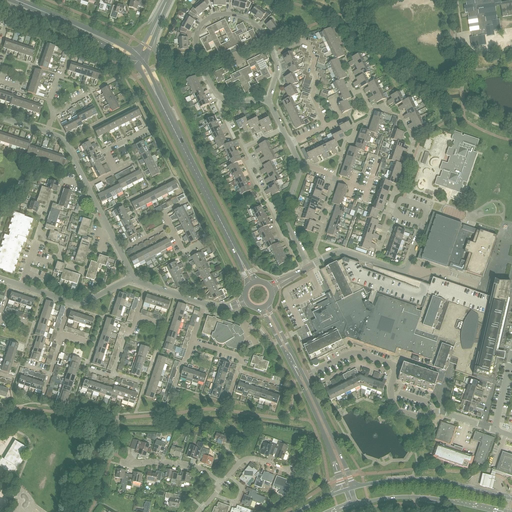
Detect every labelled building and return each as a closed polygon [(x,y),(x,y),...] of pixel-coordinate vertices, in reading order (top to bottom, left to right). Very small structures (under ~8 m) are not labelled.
[(100,3),(98,9),(105,11),(107,5),(110,6),(112,0),(105,0),(104,4),(100,3)] [(147,2),(146,2),(140,0),(138,0),(138,3),(131,1),(128,7),(136,10),(138,6),(144,8),(147,2)] [(204,11),(209,8),(207,5),(209,4),(207,0),(200,0),(197,3),(204,11)] [(239,9),(241,0),(231,0),(231,4),(234,5),(233,7),(239,9)] [(251,3),(246,0),(245,0),(241,0),(239,9),(245,10),(246,8),(248,9),(251,3)] [(511,0),(501,2),(501,0),(465,0),(467,5),(464,6),(465,13),(467,13),(468,17),(468,18),(470,31),(470,32),(471,32),(472,37),(470,38),(472,47),(486,45),(485,36),(487,35),(487,37),(495,36),(494,31),(501,29),(499,20),(497,20),(495,4),(502,3),(504,17),(511,16),(511,0)] [(197,13),(199,15),(204,11),(197,3),(190,11),(195,15),(197,13)] [(112,10),(110,17),(116,19),(118,13),(122,14),(124,7),(117,4),(115,11),(112,10)] [(256,17),(261,10),(258,8),(258,6),(253,4),(250,10),(252,11),(251,13),(256,17)] [(261,10),(256,17),(261,20),(263,18),(265,20),(269,15),(265,11),(264,12),(261,10)] [(193,19),(194,17),(189,13),(185,17),(183,21),(185,22),(192,26),(195,21),(193,19)] [(269,30),(276,25),(274,22),(275,21),(271,17),(266,21),(268,24),(266,25),(269,30)] [(226,35),(231,32),(225,19),(216,24),(219,31),(223,29),(226,35)] [(189,31),(192,26),(185,22),(183,26),(181,25),(180,31),(186,33),(187,30),(189,31)] [(239,36),(239,37),(247,33),(243,23),(236,26),(238,31),(232,34),(234,39),(239,36)] [(215,33),(219,31),(216,24),(206,29),(209,35),(210,35),(213,41),(218,39),(215,33)] [(276,25),(269,30),(273,35),(275,34),(277,36),(282,34),(280,28),(279,29),(276,25)] [(324,37),(333,33),(331,28),(319,34),(321,38),(324,37)] [(247,40),(250,47),(259,43),(253,30),(248,32),(251,38),(247,40)] [(232,34),(231,32),(226,35),(229,41),(225,43),(228,50),(237,46),(238,45),(234,39),(232,34)] [(185,35),(180,33),(178,33),(176,39),(177,39),(177,44),(180,44),(188,44),(188,38),(185,38),(185,35)] [(326,42),(335,37),(333,33),(324,37),(326,42)] [(213,42),(213,41),(210,35),(209,35),(200,39),(207,52),(212,50),(209,44),(213,42)] [(242,43),(239,37),(239,36),(234,39),(238,45),(237,46),(241,52),(250,47),(247,40),(242,43)] [(328,46),(338,42),(335,37),(326,42),(328,46)] [(228,50),(225,43),(221,45),(218,39),(213,41),(213,42),(219,55),(228,50)] [(9,51),(11,42),(5,40),(3,48),(7,49),(7,50),(9,51)] [(7,50),(6,52),(9,53),(10,50),(14,52),(17,44),(11,42),(9,51),(7,50)] [(331,51),(340,46),(338,42),(328,46),(331,51)] [(20,54),(23,46),(17,44),(14,52),(19,53),(18,54),(20,54)] [(45,50),(53,52),(54,53),(54,51),(53,51),(55,46),(47,44),(45,50)] [(188,44),(180,44),(180,48),(179,48),(179,53),(180,53),(186,53),(186,50),(188,50),(188,44)] [(18,54),(18,56),(21,57),(22,54),(26,55),(28,48),(23,46),(20,54),(18,54)] [(333,55),(342,51),(340,46),(331,51),(333,55)] [(28,48),(26,55),(30,57),(28,62),(30,63),(34,50),(28,48)] [(51,56),(53,52),(45,50),(43,56),(51,58),(52,58),(52,57),(51,56)] [(294,56),(292,53),(293,52),(293,51),(282,56),(285,61),(294,56)] [(338,59),(344,56),(342,51),(333,55),(335,60),(338,59)] [(266,68),(267,68),(268,68),(265,61),(269,59),(266,52),(256,57),(263,70),(266,68)] [(349,65),(363,58),(361,53),(352,58),(353,61),(348,63),(349,65)] [(50,62),(51,58),(43,56),(41,61),(49,64),(50,64),(51,63),(50,62)] [(297,59),(295,59),(294,56),(285,61),(287,65),(297,60),(297,59)] [(260,71),(263,70),(256,57),(247,62),(249,66),(250,68),(251,68),(255,66),(258,73),(260,72),(260,71)] [(356,67),(365,63),(363,58),(349,65),(350,67),(355,64),(356,67)] [(340,63),(338,59),(335,60),(328,63),(331,68),(340,63)] [(298,65),(297,62),(298,61),(297,60),(287,65),(289,70),(298,65)] [(48,68),(49,64),(41,61),(39,67),(48,70),(49,68),(48,68)] [(77,65),(72,64),(71,63),(68,71),(73,72),(72,73),(74,74),(77,65)] [(333,72),(342,68),(340,63),(331,68),(333,72)] [(354,74),(367,67),(365,63),(356,67),(357,70),(353,72),(354,74)] [(72,73),(72,75),(75,76),(76,73),(80,75),(82,67),(77,65),(74,74),(72,73)] [(303,67),(300,69),(298,65),(289,70),(291,74),(294,73),(301,70),(304,71),(307,72),(308,69),(303,67)] [(251,68),(250,68),(249,66),(240,71),(247,84),(248,83),(252,81),(249,75),(253,73),(251,68)] [(85,77),(88,69),(82,67),(80,75),(84,76),(84,77),(85,77)] [(226,67),(213,73),(218,84),(225,80),(222,75),(229,72),(226,67)] [(365,74),(370,72),(367,67),(354,74),(355,76),(359,73),(361,76),(365,74)] [(271,77),(267,68),(266,68),(263,70),(260,71),(260,72),(262,76),(255,79),(258,84),(271,77)] [(335,77),(344,73),(342,68),(333,72),(335,77)] [(33,75),(41,78),(43,72),(34,69),(34,71),(35,71),(33,75)] [(84,77),(83,79),(86,80),(87,77),(91,78),(94,71),(88,69),(85,77),(84,77)] [(94,71),(91,78),(95,80),(93,85),(95,85),(100,73),(94,71)] [(240,71),(230,76),(232,79),(233,83),(238,80),(242,86),(247,84),(240,71)] [(296,78),(294,73),(291,74),(285,78),(287,82),(296,78)] [(342,79),(342,80),(347,77),(344,73),(335,77),(337,82),(338,82),(342,79)] [(367,79),(365,74),(361,76),(356,78),(358,81),(353,83),(354,85),(367,79)] [(33,75),(32,75),(32,76),(33,77),(31,81),(39,83),(41,78),(33,75)] [(188,86),(198,81),(196,76),(187,81),(188,84),(187,85),(188,86)] [(294,85),(298,83),(296,78),(287,82),(289,87),(294,85)] [(344,84),(342,80),(342,79),(338,82),(337,82),(333,84),(335,89),(344,84)] [(370,83),(367,79),(354,85),(355,87),(359,85),(361,88),(368,85),(367,84),(370,83)] [(31,81),(30,80),(30,82),(31,82),(30,86),(30,87),(37,89),(39,83),(31,81)] [(365,91),(379,85),(376,80),(370,83),(367,84),(368,85),(369,87),(364,89),(365,91)] [(191,90),(200,85),(198,81),(188,86),(189,87),(191,90)] [(250,87),(248,83),(247,84),(242,86),(246,95),(259,89),(257,84),(256,85),(250,87)] [(338,93),(347,89),(344,84),(335,89),(338,93)] [(192,95),(202,90),(200,85),(191,90),(193,93),(192,94),(192,95)] [(296,89),(294,85),(289,87),(285,89),(287,94),(296,89)] [(372,94),(381,89),(379,85),(365,91),(366,93),(371,91),(372,94)] [(30,87),(30,86),(29,86),(28,88),(29,88),(28,93),(38,96),(40,90),(37,89),(30,87)] [(111,92),(110,89),(108,86),(101,90),(103,94),(102,95),(103,96),(111,92)] [(292,97),(298,94),(296,89),(287,94),(288,95),(284,97),(286,100),(289,98),(292,97)] [(340,98),(349,93),(347,89),(338,93),(340,98)] [(370,100),(383,94),(381,89),(372,94),(373,96),(369,99),(370,100)] [(196,99),(205,95),(202,90),(192,95),(193,96),(194,96),(196,99)] [(102,95),(100,96),(102,98),(105,97),(107,101),(114,97),(111,92),(103,96),(102,95)] [(388,103),(402,96),(400,92),(391,96),(392,99),(387,101),(388,103)] [(347,100),(351,98),(349,93),(340,98),(342,102),(347,100)] [(13,97),(13,96),(7,94),(5,102),(4,103),(6,103),(6,102),(10,103),(11,103),(13,97)] [(383,94),(370,100),(371,102),(375,100),(377,103),(386,99),(383,94)] [(197,104),(207,99),(205,95),(196,99),(197,102),(196,103),(197,104)] [(404,101),(402,96),(388,103),(389,105),(394,103),(395,106),(402,102),(404,101)] [(19,99),(13,97),(11,103),(10,103),(10,106),(12,106),(12,105),(16,106),(19,99)] [(108,107),(116,103),(114,97),(107,101),(109,105),(108,105),(108,107)] [(294,102),(292,97),(289,98),(286,100),(282,102),(285,106),(294,102)] [(400,109),(413,102),(411,98),(404,101),(402,102),(403,105),(399,107),(400,109)] [(22,108),(24,101),(19,99),(16,106),(16,107),(17,108),(18,107),(22,108)] [(207,99),(197,104),(197,105),(198,105),(200,108),(209,104),(207,99)] [(349,105),(347,100),(342,102),(338,104),(340,109),(349,105)] [(27,110),(30,102),(24,101),(22,108),(21,109),(23,110),(23,109),(27,110)] [(33,112),(36,104),(30,102),(27,110),(27,111),(29,112),(29,111),(33,112)] [(287,111),(296,106),(294,102),(285,106),(287,111)] [(406,111),(415,107),(413,102),(400,109),(401,111),(405,109),(406,111)] [(108,105),(106,106),(107,109),(110,108),(112,112),(119,108),(116,103),(108,107),(108,105)] [(33,112),(33,113),(34,114),(35,113),(39,114),(42,106),(36,104),(33,112)] [(349,105),(340,109),(342,114),(346,112),(351,109),(349,105)] [(289,115),(298,111),(296,106),(287,111),(289,115)] [(91,117),(95,115),(96,116),(97,115),(93,107),(88,110),(91,117)] [(404,118),(418,111),(415,107),(406,111),(408,114),(403,116),(404,118)] [(132,111),(135,118),(139,116),(140,117),(141,116),(137,108),(132,111)] [(91,117),(88,110),(82,112),(86,120),(90,118),(90,119),(92,118),(91,117)] [(131,120),(135,118),(132,111),(126,114),(130,122),(132,121),(131,120)] [(291,120),(300,116),(298,111),(289,115),(291,120)] [(411,121),(420,116),(418,111),(404,118),(405,120),(410,118),(411,121)] [(87,120),(86,120),(82,112),(77,115),(78,118),(81,122),(85,120),(85,121),(87,120)] [(374,117),(383,120),(385,115),(375,112),(374,117)] [(129,123),(130,122),(126,114),(121,117),(125,124),(128,122),(129,123)] [(246,120),(247,120),(244,115),(240,117),(246,131),(248,130),(246,126),(248,124),(249,124),(246,120)] [(258,120),(256,115),(251,117),(258,131),(259,130),(257,126),(260,124),(258,120)] [(262,117),(269,131),(271,130),(269,126),(272,124),(267,115),(262,117)] [(294,125),(303,120),(300,116),(291,120),(294,125)] [(409,127),(422,121),(420,116),(411,121),(412,123),(408,125),(409,127)] [(121,126),(125,124),(121,117),(115,119),(120,127),(121,127),(121,126)] [(207,127),(217,122),(214,117),(205,121),(207,125),(206,125),(207,127)] [(244,132),(246,131),(240,117),(235,120),(239,129),(242,127),(244,132)] [(256,132),(258,131),(251,117),(247,120),(246,120),(249,124),(248,124),(251,129),(254,127),(256,132)] [(267,132),(269,131),(262,117),(258,120),(260,124),(262,129),(265,127),(267,132)] [(381,125),(383,120),(374,117),(372,122),(381,125)] [(83,126),(81,122),(78,118),(73,121),(77,128),(80,126),(81,127),(83,126)] [(118,128),(120,127),(115,119),(110,122),(114,129),(118,127),(118,128)] [(303,120),(294,125),(296,129),(305,125),(303,120)] [(343,122),(347,131),(352,129),(347,120),(343,122)] [(77,129),(77,128),(73,121),(68,123),(71,131),(71,130),(75,129),(76,130),(77,129)] [(422,121),(409,127),(410,129),(414,127),(415,130),(425,125),(422,121)] [(110,131),(114,129),(110,122),(105,125),(109,133),(110,132),(110,131)] [(210,131),(219,126),(217,122),(207,127),(207,128),(208,127),(210,131)] [(343,133),(347,131),(343,122),(338,124),(340,129),(343,133)] [(380,130),(381,125),(372,122),(370,126),(380,130)] [(72,131),(71,130),(71,131),(68,123),(62,126),(66,133),(70,131),(70,132),(72,131)] [(107,134),(109,133),(105,125),(99,128),(103,135),(107,133),(107,134)] [(211,136),(221,131),(219,126),(210,131),(212,134),(211,134),(211,136)] [(378,135),(380,130),(370,126),(369,131),(371,132),(378,135)] [(99,137),(103,135),(99,128),(94,130),(98,139),(100,138),(99,137)] [(345,138),(343,133),(340,129),(336,131),(340,140),(345,138)] [(369,131),(361,129),(360,134),(369,137),(371,132),(369,131)] [(393,134),(402,137),(404,132),(394,129),(393,134)] [(214,140),(224,135),(221,131),(211,136),(212,137),(213,136),(214,140)] [(336,142),(340,140),(336,131),(331,133),(333,138),(336,142)] [(461,193),(463,188),(463,186),(462,185),(463,182),(467,183),(477,153),(473,152),(475,147),(476,148),(479,140),(464,135),(464,136),(462,136),(462,134),(454,132),(452,139),(455,141),(453,149),(449,148),(446,155),(450,157),(448,164),(442,162),(440,170),(444,171),(441,178),(437,177),(435,185),(461,193)] [(372,138),(369,137),(360,134),(358,139),(368,142),(370,143),(372,138)] [(401,142),(402,137),(393,134),(391,138),(391,139),(396,141),(400,142),(401,142)] [(10,146),(13,137),(7,135),(5,143),(9,144),(9,145),(10,146)] [(216,145),(226,140),(224,135),(214,140),(216,143),(215,144),(216,145)] [(9,145),(8,147),(11,148),(12,145),(16,147),(19,139),(13,137),(10,146),(9,145)] [(338,147),(336,142),(333,138),(329,140),(335,154),(337,153),(335,148),(338,147)] [(22,149),(24,141),(19,139),(16,147),(20,148),(20,149),(22,149)] [(366,147),(368,142),(358,139),(357,143),(366,147)] [(228,145),(228,144),(226,140),(216,145),(216,146),(217,146),(219,149),(224,147),(223,147),(228,145)] [(333,155),(335,154),(329,140),(324,142),(329,151),(331,150),(333,155)] [(20,149),(19,151),(22,152),(23,149),(28,150),(28,151),(29,146),(30,143),(24,141),(22,149),(20,149)] [(134,152),(146,146),(143,141),(135,145),(137,148),(133,150),(134,152)] [(256,152),(270,145),(268,141),(259,145),(260,148),(256,150),(256,152)] [(401,142),(400,142),(396,141),(394,145),(408,150),(409,148),(404,147),(405,144),(401,142)] [(84,151),(96,145),(94,143),(90,145),(89,142),(81,146),(84,151)] [(225,152),(235,147),(232,142),(228,144),(228,145),(223,147),(224,147),(225,150),(224,151),(225,152)] [(326,153),(329,151),(324,142),(319,145),(326,158),(328,157),(326,153)] [(364,152),(366,147),(357,143),(355,148),(360,150),(364,152)] [(87,156),(94,153),(93,149),(97,147),(96,145),(84,151),(87,156)] [(263,154),(272,150),(270,145),(256,152),(257,154),(262,152),(263,154)] [(324,159),(326,158),(319,145),(315,147),(319,156),(322,155),(324,159)] [(408,152),(408,150),(394,145),(391,145),(390,149),(392,150),(402,154),(403,151),(408,152)] [(35,148),(29,146),(28,151),(28,150),(27,153),(31,155),(31,156),(32,156),(35,148)] [(141,156),(148,152),(146,146),(134,152),(135,155),(139,152),(141,156)] [(44,160),(47,151),(47,149),(42,147),(41,149),(38,157),(42,158),(42,159),(44,160)] [(228,156),(237,152),(235,147),(225,152),(225,153),(226,153),(228,156)] [(317,157),(319,156),(315,147),(310,149),(317,163),(319,162),(317,157)] [(355,148),(350,147),(348,152),(358,155),(360,150),(355,148)] [(31,156),(30,158),(33,159),(34,156),(38,157),(41,149),(35,148),(32,156),(31,156)] [(315,164),(317,163),(310,149),(306,151),(306,152),(307,155),(310,160),(313,159),(315,164)] [(261,161),(275,155),(272,150),(263,154),(265,157),(260,159),(261,161)] [(401,156),(402,154),(392,150),(391,155),(405,160),(406,158),(401,156)] [(42,159),(42,161),(45,162),(46,159),(50,161),(52,153),(47,151),(44,160),(42,159)] [(139,163),(151,157),(148,152),(141,156),(142,159),(138,161),(139,163)] [(229,161),(239,156),(237,152),(228,156),(230,159),(229,160),(229,161)] [(356,160),(358,155),(348,152),(347,156),(356,160)] [(55,164),(58,155),(52,153),(50,161),(54,162),(54,163),(55,164)] [(89,162),(101,156),(100,154),(96,156),(94,153),(87,156),(89,162)] [(54,163),(53,165),(56,166),(57,163),(61,165),(64,157),(58,155),(55,164),(54,163)] [(98,160),(102,158),(103,157),(102,155),(101,156),(89,162),(92,167),(100,163),(98,160)] [(146,167),(154,163),(157,161),(155,155),(151,157),(139,163),(141,165),(145,163),(146,167)] [(272,161),(272,162),(277,159),(275,155),(261,161),(262,163),(266,161),(268,163),(268,164),(272,161)] [(404,162),(405,160),(391,155),(389,160),(394,162),(399,163),(400,160),(404,162)] [(237,163),(242,161),(239,156),(229,161),(230,162),(231,162),(232,165),(237,163)] [(355,164),(356,160),(347,156),(345,161),(355,164)] [(275,166),(272,162),(272,161),(268,164),(268,163),(263,166),(265,169),(260,171),(261,173),(275,166)] [(353,169),(355,164),(345,161),(343,166),(353,169)] [(399,163),(394,162),(392,166),(402,170),(403,165),(399,163)] [(107,164),(106,165),(102,167),(100,163),(92,167),(95,173),(108,166),(107,164)] [(145,174),(157,168),(154,163),(146,167),(148,170),(144,172),(145,174)] [(239,168),(237,163),(232,165),(228,167),(230,171),(229,171),(229,172),(239,168)] [(104,171),(108,169),(109,168),(108,166),(95,173),(98,178),(105,174),(104,171)] [(268,175),(277,171),(275,166),(261,173),(262,174),(266,172),(268,175)] [(351,174),(353,169),(343,166),(342,171),(351,174)] [(400,175),(402,170),(392,166),(390,171),(400,175)] [(139,170),(136,172),(133,167),(131,168),(137,181),(143,178),(139,170)] [(132,184),(137,181),(131,168),(129,169),(131,174),(128,176),(132,184)] [(157,168),(145,174),(146,176),(150,174),(152,177),(159,174),(157,168)] [(232,177),(242,172),(239,168),(229,172),(230,174),(231,173),(232,177)] [(265,182),(279,175),(277,171),(268,175),(269,178),(265,180),(265,182)] [(350,179),(351,174),(342,171),(340,176),(350,179)] [(398,179),(400,175),(390,171),(389,176),(398,179)] [(132,184),(128,176),(125,178),(122,172),(120,173),(127,186),(132,184)] [(234,182),(244,177),(242,172),(232,177),(234,180),(233,180),(234,182)] [(123,188),(127,186),(120,173),(118,174),(121,180),(117,182),(119,184),(121,188),(121,189),(123,188)] [(277,182),(281,180),(279,175),(265,182),(266,184),(271,181),(272,184),(277,182)] [(397,184),(398,179),(389,176),(387,181),(392,183),(397,184)] [(237,186),(246,181),(244,177),(234,182),(234,183),(235,182),(237,186)] [(328,189),(329,188),(329,187),(324,186),(325,182),(316,179),(314,184),(326,188),(328,189)] [(387,181),(382,179),(381,184),(390,187),(392,183),(387,181)] [(178,188),(174,181),(169,184),(171,188),(173,191),(178,188)] [(238,191),(248,186),(246,181),(237,186),(239,189),(238,190),(238,191)] [(105,191),(103,188),(104,187),(101,182),(98,184),(101,188),(107,200),(112,197),(108,190),(105,191)] [(119,184),(116,186),(113,182),(111,183),(114,188),(117,194),(123,192),(121,189),(121,188),(119,184)] [(279,187),(277,182),(272,184),(268,186),(269,189),(265,191),(266,193),(279,187)] [(117,194),(114,188),(111,183),(109,184),(111,188),(108,190),(112,197),(117,194)] [(173,191),(171,188),(169,184),(163,186),(164,188),(167,194),(173,191)] [(328,189),(326,188),(314,184),(312,189),(322,192),(323,189),(328,191),(328,189)] [(347,192),(348,188),(348,187),(339,184),(337,189),(347,192)] [(390,188),(390,187),(381,184),(379,189),(389,192),(390,188)] [(167,194),(164,188),(163,186),(158,189),(162,197),(167,194)] [(251,191),(249,188),(248,186),(238,191),(239,192),(240,192),(242,195),(251,191)] [(282,191),(280,188),(279,187),(266,193),(266,195),(271,193),(272,196),(282,191)] [(101,203),(107,200),(101,188),(99,190),(101,194),(97,195),(101,203)] [(156,199),(162,197),(158,189),(153,192),(156,199)] [(321,195),(322,192),(312,189),(311,194),(325,199),(326,197),(321,195)] [(345,197),(347,192),(337,189),(335,194),(345,197)] [(387,197),(389,192),(379,189),(377,194),(387,197)] [(151,202),(156,199),(153,192),(147,195),(151,202)] [(324,201),(325,199),(311,194),(309,199),(319,202),(320,199),(324,201)] [(343,202),(345,197),(335,194),(334,199),(343,202)] [(385,202),(387,197),(377,194),(376,199),(385,202)] [(146,205),(151,202),(147,195),(142,197),(146,205)] [(140,208),(146,205),(142,197),(136,200),(140,208)] [(318,205),(319,202),(309,199),(307,204),(322,209),(322,207),(318,205)] [(342,207),(343,202),(334,199),(332,204),(337,205),(342,207)] [(384,207),(385,202),(376,199),(374,204),(384,207)] [(135,211),(140,208),(136,200),(131,203),(135,211)] [(322,209),(307,204),(305,203),(303,208),(306,208),(315,212),(316,209),(321,210),(322,209)] [(382,212),(384,207),(374,204),(372,208),(379,211),(382,212)] [(346,208),(342,207),(337,205),(335,210),(345,213),(346,208)] [(118,216),(129,210),(128,208),(124,210),(123,206),(113,211),(116,217),(118,216)] [(183,206),(181,207),(173,211),(175,213),(175,214),(173,216),(171,216),(169,217),(170,219),(185,212),(183,206)] [(253,216),(263,211),(261,206),(252,211),(254,214),(253,215),(253,216)] [(379,211),(372,208),(370,207),(368,212),(378,216),(379,211)] [(314,215),(315,212),(306,208),(304,213),(318,218),(319,216),(314,215)] [(121,221),(128,217),(126,214),(131,212),(129,210),(118,216),(121,221)] [(343,218),(345,213),(335,210),(333,215),(343,218)] [(257,220),(266,216),(263,211),(253,216),(254,217),(255,217),(257,220)] [(185,212),(170,219),(172,221),(173,221),(175,220),(177,219),(178,220),(179,222),(188,217),(185,212)] [(376,220),(378,216),(368,212),(366,217),(369,218),(376,220)] [(9,236),(6,235),(4,242),(0,253),(0,269),(5,271),(4,272),(12,274),(22,242),(21,242),(22,239),(23,239),(24,238),(25,239),(32,219),(22,216),(23,215),(15,213),(9,232),(10,233),(9,236)] [(318,220),(318,218),(304,213),(302,218),(307,220),(312,221),(313,219),(318,220)] [(420,249),(417,258),(422,260),(423,259),(446,267),(447,266),(449,267),(463,272),(463,270),(463,271),(465,271),(466,271),(482,277),(486,263),(487,264),(492,251),(497,236),(494,235),(493,236),(480,231),(481,230),(480,230),(480,231),(477,230),(463,225),(463,226),(461,225),(462,223),(438,215),(438,214),(433,213),(425,236),(429,237),(424,251),(420,249)] [(341,223),(343,218),(333,215),(332,220),(341,223)] [(258,225),(268,220),(266,216),(257,220),(258,223),(257,224),(258,225)] [(123,227),(135,221),(134,219),(130,221),(128,217),(121,221),(123,227)] [(188,217),(179,222),(181,225),(177,227),(175,228),(176,230),(191,222),(188,217)] [(379,221),(376,220),(369,218),(367,223),(382,228),(382,226),(378,224),(379,221)] [(267,226),(268,226),(270,225),(268,220),(258,225),(258,226),(259,226),(261,229),(267,226)] [(317,223),(312,221),(307,220),(306,225),(320,229),(321,228),(316,226),(317,223)] [(340,228),(341,223),(332,220),(330,224),(340,228)] [(126,232),(134,228),(132,225),(136,223),(135,221),(123,227),(126,232)] [(184,231),(185,233),(192,229),(194,228),(191,222),(176,230),(177,232),(179,231),(180,231),(183,229),(184,231)] [(381,230),(382,228),(367,223),(366,228),(375,231),(376,228),(381,230)] [(338,232),(340,228),(330,224),(328,229),(338,232)] [(319,231),(320,229),(306,225),(304,230),(313,233),(315,230),(319,231)] [(270,231),(268,226),(267,226),(261,229),(258,230),(260,234),(259,234),(260,236),(270,231)] [(394,232),(403,235),(405,230),(396,227),(394,232)] [(127,239),(129,237),(141,231),(139,229),(135,231),(134,228),(126,232),(124,233),(127,239)] [(374,234),(375,231),(366,228),(364,233),(378,238),(379,236),(374,234)] [(183,240),(195,234),(192,229),(185,233),(186,236),(182,238),(183,240)] [(336,237),(338,232),(328,229),(327,234),(336,237)] [(262,240),(263,240),(272,235),(270,231),(260,236),(262,240)] [(402,240),(403,235),(394,232),(392,237),(402,240)] [(378,239),(378,238),(364,233),(363,237),(372,241),(373,238),(378,239)] [(195,234),(183,240),(184,242),(188,240),(190,243),(198,240),(195,234)] [(264,245),(274,240),(272,235),(263,240),(264,243),(263,244),(264,245)] [(371,244),(372,241),(363,237),(361,242),(375,247),(376,245),(371,244)] [(400,245),(402,240),(392,237),(391,242),(400,245)] [(162,242),(166,249),(171,247),(167,238),(165,239),(165,240),(162,242)] [(276,244),(274,240),(264,245),(265,246),(266,246),(267,249),(276,244)] [(162,242),(161,241),(159,242),(160,243),(157,245),(161,252),(166,249),(162,242)] [(374,249),(375,247),(361,242),(359,247),(369,251),(370,248),(374,249)] [(398,250),(400,245),(391,242),(389,246),(398,250)] [(157,245),(156,243),(154,244),(155,246),(151,247),(156,257),(162,254),(161,252),(157,245)] [(271,253),(281,248),(279,243),(276,244),(267,249),(268,249),(269,252),(271,252),(271,253)] [(151,247),(151,246),(149,247),(149,248),(146,250),(151,260),(156,257),(151,247)] [(397,255),(398,250),(389,246),(387,251),(397,255)] [(275,257),(284,252),(281,248),(271,253),(272,254),(273,253),(275,257)] [(146,250),(145,249),(143,250),(144,251),(141,253),(140,253),(145,263),(151,260),(146,250)] [(394,262),(397,255),(387,251),(386,256),(390,258),(389,260),(394,262)] [(140,253),(141,253),(140,252),(138,253),(138,254),(135,256),(139,263),(144,261),(145,263),(140,253)] [(190,265),(202,259),(204,257),(201,252),(191,257),(193,260),(189,263),(190,265)] [(276,262),(286,257),(284,252),(275,257),(276,260),(275,261),(276,262)] [(140,265),(139,263),(135,256),(135,254),(132,255),(133,257),(130,258),(133,266),(135,268),(140,265)] [(286,257),(276,262),(276,263),(277,263),(279,266),(288,262),(286,257)] [(303,345),(307,353),(313,365),(314,366),(315,366),(317,366),(318,366),(318,365),(319,364),(319,363),(319,362),(318,361),(317,359),(323,357),(328,354),(327,352),(339,346),(340,342),(342,341),(340,336),(339,335),(342,334),(344,332),(347,338),(395,354),(397,348),(433,361),(431,367),(436,368),(435,371),(434,371),(434,373),(404,363),(400,373),(398,380),(398,381),(433,392),(434,389),(437,381),(442,383),(446,370),(451,357),(454,358),(458,360),(456,368),(455,371),(456,372),(480,380),(487,382),(492,384),(493,384),(488,382),(489,379),(492,380),(492,379),(493,375),(497,358),(492,357),(493,353),(494,350),(496,351),(496,350),(497,349),(497,346),(507,301),(508,298),(509,293),(510,291),(510,290),(510,289),(511,282),(510,282),(499,282),(495,280),(494,286),(493,286),(493,290),(491,297),(490,297),(476,292),(457,286),(445,282),(433,278),(430,285),(429,289),(428,292),(427,292),(427,291),(426,291),(426,292),(427,292),(423,303),(422,307),(421,307),(423,308),(421,312),(416,310),(417,307),(402,302),(392,299),(375,293),(374,293),(373,290),(371,285),(368,281),(363,270),(360,263),(353,261),(345,258),(344,258),(340,261),(326,267),(325,268),(320,270),(331,292),(333,297),(331,298),(329,300),(317,305),(320,311),(314,313),(317,319),(312,321),(317,333),(323,330),(324,332),(325,335),(315,340),(304,345),(303,345)] [(197,268),(205,264),(202,259),(190,265),(191,267),(195,265),(197,268)] [(176,262),(174,263),(173,260),(167,264),(168,266),(166,267),(169,272),(183,265),(182,263),(178,265),(176,262)] [(196,275),(207,269),(210,268),(207,263),(205,264),(197,268),(199,271),(195,273),(196,275)] [(172,278),(182,273),(180,269),(184,267),(183,265),(169,272),(172,278)] [(203,279),(210,275),(207,269),(196,275),(197,277),(201,275),(203,279)] [(175,283),(188,276),(187,274),(183,276),(182,273),(172,278),(175,283)] [(201,286),(215,279),(212,274),(210,275),(203,279),(204,282),(200,284),(201,286)] [(178,288),(179,287),(187,284),(185,280),(189,278),(188,276),(175,283),(178,288)] [(208,289),(216,286),(218,284),(215,279),(201,286),(202,288),(206,286),(208,289)] [(207,297),(218,291),(216,286),(208,289),(210,293),(206,295),(207,297)] [(225,298),(221,290),(218,291),(207,297),(208,299),(212,297),(214,300),(218,298),(220,301),(225,298)] [(14,302),(17,294),(11,292),(8,300),(14,302)] [(117,298),(125,301),(126,298),(129,299),(130,294),(123,292),(122,294),(119,292),(117,298)] [(20,304),(23,296),(17,294),(14,302),(20,304)] [(150,305),(152,297),(146,295),(144,303),(150,305)] [(26,306),(28,298),(23,296),(20,304),(26,306)] [(155,306),(158,298),(152,297),(150,305),(155,306)] [(28,298),(26,306),(32,308),(34,300),(28,298)] [(123,307),(125,301),(117,298),(115,304),(123,307)] [(161,308),(164,300),(158,298),(155,306),(161,308)] [(164,300),(161,308),(167,310),(170,302),(164,300)] [(44,307),(52,309),(54,303),(46,301),(44,307)] [(177,309),(185,311),(187,305),(179,303),(177,309)] [(126,307),(123,307),(115,304),(113,310),(121,312),(124,313),(126,307)] [(50,315),(52,309),(44,307),(42,312),(50,315)] [(184,314),(185,311),(177,309),(175,314),(183,317),(186,318),(187,315),(184,314)] [(120,316),(121,312),(113,310),(111,316),(116,317),(115,319),(120,321),(122,316),(120,316)] [(76,313),(72,312),(70,311),(68,320),(74,321),(76,313)] [(48,321),(50,315),(42,312),(40,318),(48,321)] [(79,323),(82,315),(76,313),(74,321),(79,323)] [(181,323),(183,317),(175,314),(173,320),(181,323)] [(85,325),(88,317),(82,315),(79,323),(85,325)] [(233,325),(232,324),(208,316),(202,333),(212,336),(212,338),(213,340),(215,340),(216,341),(216,342),(217,343),(218,343),(219,344),(220,344),(221,344),(222,344),(223,344),(224,344),(225,344),(225,343),(227,347),(241,351),(245,339),(245,338),(241,332),(242,332),(242,331),(242,330),(240,327),(239,327),(239,326),(234,325),(233,325)] [(88,317),(85,325),(91,327),(94,319),(88,317)] [(47,326),(48,321),(40,318),(38,324),(47,326)] [(118,322),(115,321),(107,318),(105,324),(113,327),(114,323),(117,324),(118,322)] [(179,329),(181,323),(173,320),(171,326),(179,329)] [(45,332),(47,326),(38,324),(37,330),(45,332)] [(111,332),(113,327),(105,324),(103,330),(111,332)] [(177,334),(179,329),(171,326),(169,332),(177,334)] [(43,338),(45,332),(37,330),(35,335),(37,336),(38,336),(43,338)] [(109,338),(111,332),(103,330),(101,335),(109,338)] [(176,338),(177,334),(169,332),(167,337),(176,340),(179,341),(180,339),(176,338)] [(107,344),(109,338),(101,335),(99,341),(107,344)] [(46,339),(43,338),(38,336),(37,336),(36,342),(44,345),(46,339)] [(174,346),(176,340),(167,337),(166,343),(174,346)] [(105,350),(107,344),(99,341),(97,347),(105,350)] [(9,348),(16,350),(18,344),(11,342),(9,346),(8,346),(8,348),(9,348)] [(43,348),(44,345),(36,342),(34,348),(42,350),(44,351),(45,349),(44,348),(43,348)] [(174,346),(166,343),(164,349),(167,350),(172,352),(175,353),(177,347),(174,346)] [(139,351),(147,354),(149,348),(140,345),(139,351)] [(104,355),(105,350),(97,347),(96,353),(104,355)] [(15,356),(16,350),(9,348),(7,352),(6,352),(6,353),(7,354),(15,356)] [(40,356),(42,350),(34,348),(32,353),(40,356)] [(145,360),(147,354),(139,351),(137,357),(145,360)] [(38,362),(40,356),(32,353),(30,359),(38,362)] [(102,361),(104,355),(96,353),(94,358),(102,361)] [(13,362),(15,356),(7,354),(5,358),(4,357),(4,359),(5,359),(13,362)] [(79,365),(81,359),(70,355),(69,358),(72,359),(71,362),(72,363),(79,365)] [(263,371),(264,370),(266,370),(269,362),(262,360),(263,358),(262,358),(261,358),(254,355),(251,364),(255,365),(254,368),(263,371)] [(157,362),(165,364),(167,358),(159,356),(157,362)] [(143,365),(145,360),(137,357),(135,363),(143,365)] [(101,364),(102,361),(94,358),(92,364),(100,367),(104,368),(104,366),(101,364)] [(11,367),(13,362),(5,359),(4,363),(3,363),(2,365),(3,365),(11,367)] [(234,371),(235,369),(229,368),(230,364),(222,361),(221,364),(218,363),(217,366),(220,367),(233,371),(234,371)] [(69,368),(72,369),(77,371),(79,365),(72,363),(71,362),(69,366),(66,365),(65,367),(66,367),(69,368)] [(141,371),(143,365),(135,363),(133,362),(131,368),(133,368),(141,371)] [(167,365),(165,364),(157,362),(155,367),(163,370),(165,371),(167,365)] [(9,373),(11,367),(3,365),(2,369),(1,369),(0,371),(9,373)] [(186,380),(191,365),(189,365),(187,369),(184,368),(180,378),(186,380)] [(192,382),(195,371),(192,370),(193,366),(191,365),(186,380),(186,381),(192,382)] [(141,371),(133,368),(131,368),(129,367),(128,369),(132,371),(131,374),(139,377),(141,371)] [(161,376),(163,370),(155,367),(153,373),(161,376)] [(232,373),(233,371),(220,367),(218,373),(226,376),(228,372),(232,373)] [(77,371),(72,369),(69,368),(67,374),(72,375),(75,376),(77,371)] [(198,384),(198,381),(202,369),(200,368),(199,373),(195,371),(192,382),(198,384)] [(367,378),(369,374),(370,370),(364,368),(362,373),(365,374),(364,377),(360,376),(361,389),(366,390),(370,379),(367,378)] [(202,369),(198,381),(204,383),(207,375),(203,374),(205,370),(202,369)] [(361,389),(360,376),(356,378),(355,375),(358,373),(356,369),(348,373),(356,391),(361,389)] [(27,375),(28,373),(25,372),(24,377),(20,376),(18,384),(24,386),(26,378),(27,378),(27,375)] [(231,383),(232,381),(230,381),(230,380),(225,379),(226,376),(218,373),(216,372),(214,378),(216,379),(231,383)] [(371,392),(377,373),(375,372),(372,380),(370,379),(366,390),(371,392)] [(164,377),(161,376),(153,373),(151,379),(159,382),(162,382),(164,377)] [(356,391),(348,373),(343,375),(350,391),(355,388),(356,391)] [(377,391),(380,382),(378,382),(380,374),(377,373),(371,392),(372,389),(377,391)] [(75,376),(72,375),(67,374),(65,379),(72,382),(73,382),(75,376)] [(345,393),(350,391),(343,375),(340,376),(344,384),(341,385),(345,393)] [(382,395),(382,393),(388,376),(385,375),(382,383),(380,382),(377,391),(376,393),(382,395)] [(32,379),(33,378),(30,377),(30,379),(27,378),(26,378),(24,386),(29,388),(32,379)] [(90,381),(87,380),(87,379),(85,378),(82,388),(88,390),(90,381)] [(38,381),(38,380),(36,379),(36,381),(32,379),(29,388),(35,389),(38,381)] [(72,382),(65,379),(62,379),(61,381),(64,382),(63,385),(71,388),(72,386),(73,382),(72,382)] [(157,387),(159,382),(151,379),(149,385),(157,387)] [(231,386),(231,383),(216,379),(215,384),(223,387),(224,384),(228,385),(231,386)] [(345,393),(341,385),(339,386),(336,379),(333,380),(341,395),(345,393)] [(479,382),(470,379),(468,379),(466,384),(468,385),(477,388),(478,385),(485,388),(487,382),(480,380),(479,382)] [(41,391),(44,382),(45,380),(42,380),(41,382),(38,381),(35,389),(41,391)] [(96,383),(92,382),(93,381),(90,380),(90,381),(88,390),(93,391),(96,383)] [(336,398),(341,395),(333,380),(330,381),(334,388),(332,390),(336,398)] [(245,385),(245,384),(242,383),(242,382),(240,381),(238,386),(236,385),(234,392),(242,395),(245,385)] [(102,385),(98,384),(99,383),(96,382),(96,383),(93,391),(99,393),(102,385)] [(250,383),(246,382),(245,384),(245,385),(242,395),(248,397),(251,386),(251,385),(252,384),(250,383)] [(336,398),(332,390),(330,391),(326,383),(323,385),(331,400),(336,398)] [(107,387),(104,386),(104,385),(102,384),(102,385),(99,393),(105,395),(107,387)] [(222,391),(223,387),(215,384),(213,384),(211,390),(213,390),(228,395),(228,393),(222,391)] [(69,394),(71,388),(63,385),(62,388),(59,388),(58,390),(69,394)] [(117,385),(115,385),(114,386),(113,389),(111,394),(112,394),(111,397),(114,398),(115,396),(117,396),(120,388),(116,387),(117,385)] [(155,393),(157,387),(149,385),(147,390),(155,393)] [(254,386),(251,385),(251,386),(248,397),(248,395),(254,396),(253,398),(257,388),(253,387),(254,386)] [(476,390),(477,388),(468,385),(467,390),(483,395),(484,392),(476,390)] [(113,389),(110,388),(110,386),(108,386),(107,387),(105,395),(111,397),(112,394),(111,394),(113,389)] [(126,390),(125,390),(122,389),(122,387),(120,387),(120,388),(117,396),(123,398),(126,390)] [(262,390),(259,389),(259,388),(257,387),(257,388),(253,398),(259,400),(262,390)] [(2,388),(0,395),(6,398),(9,388),(6,388),(6,389),(3,388),(2,388)] [(131,392),(128,391),(128,389),(126,388),(125,390),(126,390),(123,398),(122,401),(128,402),(129,400),(131,392)] [(132,388),(131,392),(129,400),(135,402),(137,394),(134,392),(134,391),(135,389),(132,388)] [(263,389),(262,390),(259,400),(265,402),(268,392),(265,391),(265,390),(263,389)] [(67,399),(69,394),(58,390),(58,392),(58,393),(60,394),(59,397),(67,399)] [(154,399),(155,393),(147,390),(145,396),(154,399)] [(227,397),(228,395),(213,390),(211,396),(219,399),(220,395),(227,397)] [(482,398),(483,395),(467,390),(465,395),(473,398),(474,395),(482,398)] [(274,394),(270,393),(271,391),(269,391),(268,392),(265,402),(271,404),(274,394)] [(271,404),(277,406),(280,396),(276,395),(277,393),(274,393),(274,394),(271,404)] [(473,398),(465,395),(462,394),(460,399),(466,401),(468,402),(479,406),(479,405),(480,403),(473,400),(473,398)] [(66,405),(67,399),(59,397),(58,400),(56,399),(55,402),(66,405)] [(484,407),(479,405),(479,406),(468,402),(466,401),(464,406),(466,407),(475,410),(476,407),(483,410),(484,407)] [(474,412),(475,410),(466,407),(465,412),(481,418),(482,415),(474,412)] [(450,444),(452,438),(456,427),(441,422),(435,439),(450,444)] [(494,438),(482,434),(475,431),(472,440),(480,442),(474,461),(478,463),(477,467),(480,469),(481,464),(484,465),(489,452),(494,438)] [(228,444),(231,438),(231,436),(225,434),(224,436),(217,433),(215,439),(218,440),(217,443),(222,445),(223,442),(228,444)] [(149,445),(139,442),(133,440),(130,448),(136,450),(137,449),(140,450),(139,453),(146,456),(149,445)] [(278,440),(277,444),(275,448),(278,449),(275,457),(283,460),(288,446),(281,444),(282,442),(278,440)] [(0,457),(0,466),(14,475),(24,459),(20,457),(26,447),(15,441),(4,459),(0,457)] [(157,441),(153,452),(156,453),(157,452),(159,452),(159,451),(163,452),(166,444),(157,441)] [(275,448),(277,444),(270,442),(269,446),(264,444),(261,453),(268,456),(271,450),(274,451),(275,448)] [(187,456),(194,459),(197,460),(203,444),(199,443),(197,448),(191,446),(187,456)] [(466,455),(461,454),(463,449),(463,448),(458,447),(457,448),(446,444),(445,448),(437,445),(436,450),(432,449),(430,454),(434,455),(433,457),(437,458),(463,467),(467,468),(468,464),(471,466),(472,464),(471,463),(472,461),(473,457),(466,454),(466,455)] [(172,446),(170,454),(180,457),(182,449),(172,446)] [(213,459),(208,457),(211,450),(203,448),(199,459),(203,460),(202,463),(211,466),(213,459)] [(501,456),(496,471),(502,473),(511,476),(511,455),(503,452),(502,454),(501,457),(501,456)] [(247,470),(240,479),(246,485),(258,471),(254,468),(252,469),(249,466),(246,469),(247,470)] [(127,486),(129,476),(125,475),(126,470),(117,469),(115,477),(122,479),(121,485),(122,487),(122,489),(124,492),(126,492),(127,486)] [(161,477),(164,477),(164,478),(172,479),(171,483),(176,484),(177,477),(178,476),(174,475),(175,471),(166,469),(165,474),(162,474),(161,477)] [(160,480),(161,477),(162,474),(162,472),(156,471),(156,473),(148,472),(146,480),(160,483),(160,480)] [(129,476),(127,486),(132,487),(133,482),(141,483),(142,474),(134,472),(133,477),(129,476)] [(177,477),(176,484),(176,486),(181,487),(182,482),(189,484),(191,474),(182,472),(181,478),(177,477)] [(258,474),(257,477),(254,485),(262,488),(264,481),(271,483),(274,475),(264,472),(263,476),(258,474)] [(495,478),(483,475),(480,487),(493,490),(495,478)] [(277,476),(272,488),(279,491),(278,493),(284,496),(285,493),(288,494),(291,486),(285,484),(287,480),(277,476)] [(245,494),(241,504),(250,507),(252,501),(261,504),(261,503),(263,503),(265,498),(256,494),(257,491),(255,490),(252,490),(250,496),(245,494)] [(166,493),(165,498),(170,499),(169,507),(178,508),(180,500),(174,498),(175,495),(166,493)] [(149,511),(151,503),(146,502),(145,504),(144,504),(144,508),(145,508),(143,511),(149,511)] [(215,507),(213,511),(214,511),(227,511),(229,507),(219,503),(217,508),(215,507)]
